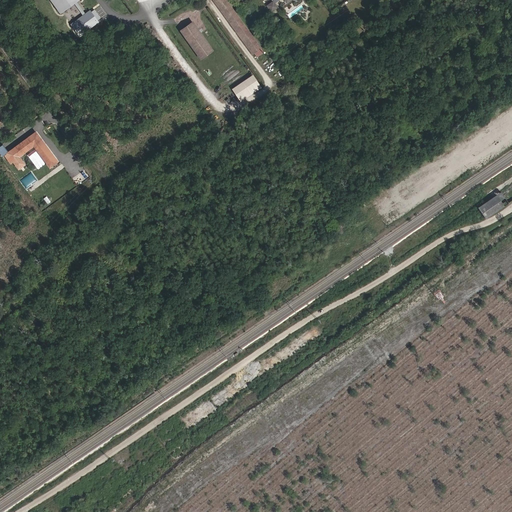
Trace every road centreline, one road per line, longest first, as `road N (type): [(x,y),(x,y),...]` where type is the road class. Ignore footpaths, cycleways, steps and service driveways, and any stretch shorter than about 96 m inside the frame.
road 1 (track): [(511,208),(295,326),(21,511)]
road 2 (track): [(511,127),(394,205)]
